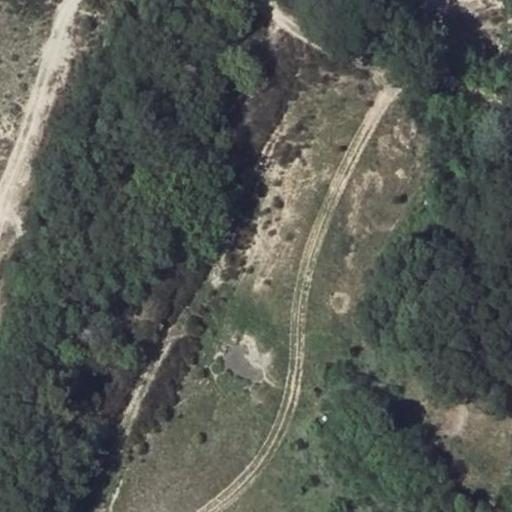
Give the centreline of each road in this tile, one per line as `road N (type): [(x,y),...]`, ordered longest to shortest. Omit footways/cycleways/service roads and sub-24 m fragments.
road 1 (track): [(397,70),(306,255),(288,409),(268,460),(213,511)]
road 2 (track): [(511,113),(316,39),(258,0)]
road 3 (track): [(74,0),(0,216)]
